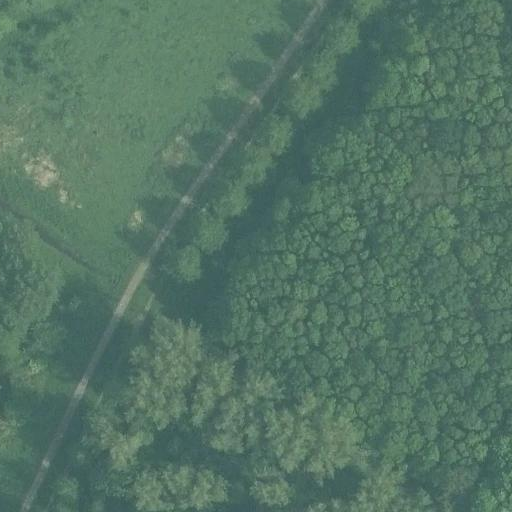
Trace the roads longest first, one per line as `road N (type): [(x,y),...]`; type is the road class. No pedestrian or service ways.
road 1 (track): [(25,511),(143,283),(332,0)]
road 2 (unknown): [(353,0),(240,161),(142,325),(52,511)]
